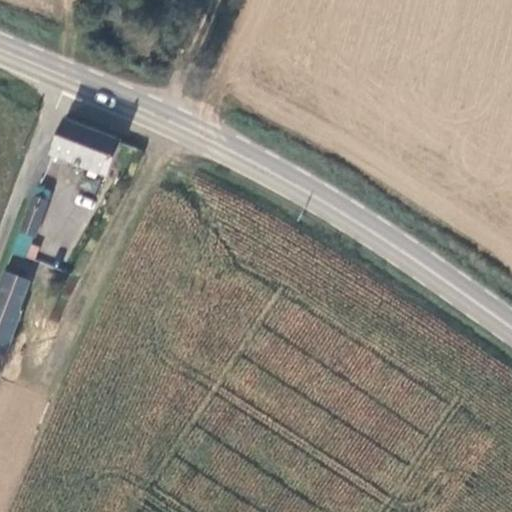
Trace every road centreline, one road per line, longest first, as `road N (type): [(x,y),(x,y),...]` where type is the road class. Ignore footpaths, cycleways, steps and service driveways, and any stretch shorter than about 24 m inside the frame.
road 1 (secondary): [(511,328),(262,168),(62,77)]
road 2 (residential): [(62,77),(0,250)]
